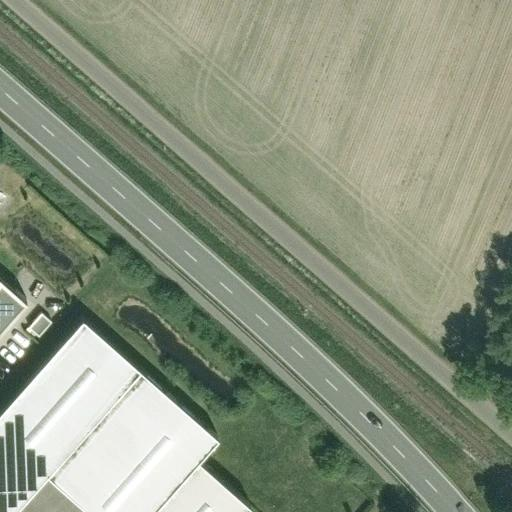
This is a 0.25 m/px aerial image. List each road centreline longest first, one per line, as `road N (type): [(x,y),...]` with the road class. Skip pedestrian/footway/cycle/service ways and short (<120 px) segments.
road 1 (unclassified): [(16,0),(511,433)]
road 2 (primary): [(0,89),(263,321),(452,511)]
